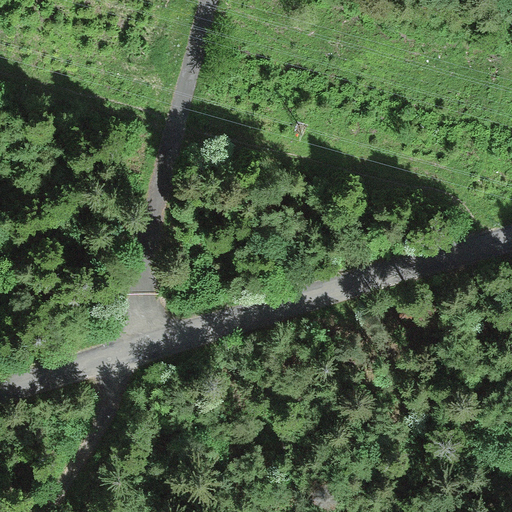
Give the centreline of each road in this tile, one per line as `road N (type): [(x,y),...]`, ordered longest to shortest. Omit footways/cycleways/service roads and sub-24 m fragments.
road 1 (tertiary): [(511,239),(126,349)]
road 2 (unclassified): [(218,0),(126,349)]
road 3 (track): [(48,511),(95,435),(126,349)]
road 4 (tertiary): [(126,349),(0,390)]
